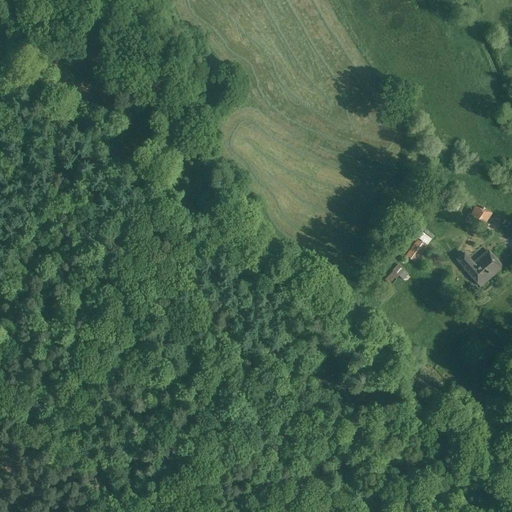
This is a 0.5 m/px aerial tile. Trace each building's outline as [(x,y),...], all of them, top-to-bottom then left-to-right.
[(482,211),(475,208),(471,215),(484,224),(491,214),(484,209),(482,211)] [(418,241),(407,256),(415,262),(426,247),(418,241)] [(502,268),(489,251),(473,264),(464,253),(457,259),(480,286),(502,268)] [(404,271),(399,265),(393,270),(399,276),(404,271)] [(399,276),(393,270),(387,276),(392,282),(399,276)] [(404,271),(399,276),(402,279),(408,274),(404,271)]
